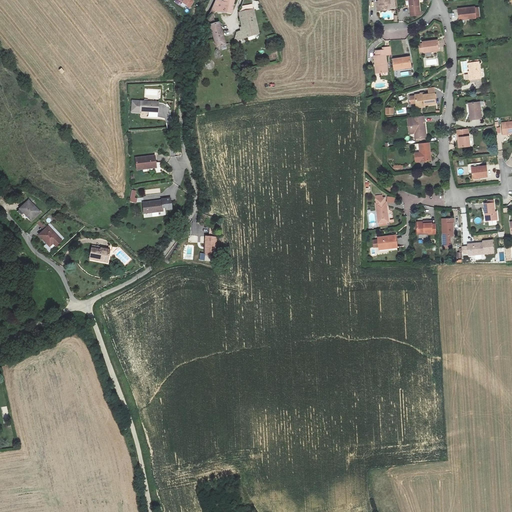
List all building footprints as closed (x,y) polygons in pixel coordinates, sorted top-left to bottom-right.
[(218,0),(217,0),(213,9),(216,11),(223,13),(225,1),(218,0)] [(233,14),(235,0),(225,0),(225,1),(223,13),(233,14)] [(379,0),(380,1),(380,5),(379,6),(379,11),(390,10),(389,4),(390,4),(390,0),(379,0)] [(408,0),(409,2),(410,13),(420,12),(418,0),(408,0)] [(467,16),(468,19),(476,18),(475,7),(458,9),(458,17),(467,16)] [(214,15),(216,11),(213,9),(211,16),(211,25),(219,48),(228,45),(221,22),(216,24),(214,15)] [(261,33),(255,10),(241,13),(244,32),(238,34),(236,40),(261,33)] [(423,42),(424,53),(434,52),(434,50),(439,49),(438,41),(423,42)] [(375,55),(376,64),(378,64),(378,73),(387,71),(385,54),(375,55)] [(394,59),(395,69),(399,69),(399,70),(412,68),(411,65),(413,65),(412,56),(394,59)] [(479,61),(469,63),(471,72),(472,79),(481,78),(479,61)] [(425,104),(425,105),(436,104),(435,94),(434,94),(429,94),(424,95),(424,94),(415,95),(415,96),(416,103),(416,105),(425,104)] [(145,101),(132,100),(132,112),(141,112),(141,110),(157,111),(158,101),(148,101),(148,99),(145,98),(145,101)] [(480,101),(472,103),(472,111),(470,111),(471,119),(482,118),(480,101)] [(414,139),(424,138),(423,130),(425,129),(423,116),(412,118),(414,139)] [(458,131),(459,137),(461,137),(462,147),(469,146),(468,130),(458,131)] [(418,145),(420,155),(421,163),(430,162),(428,144),(418,145)] [(134,158),(136,169),(156,167),(155,156),(134,158)] [(471,166),(472,177),(486,176),(486,166),(471,166)] [(143,203),(145,215),(163,213),(163,210),(167,209),(167,211),(172,210),(170,198),(160,199),(161,201),(143,203)] [(376,204),(377,224),(388,223),(386,203),(385,203),(384,199),(377,200),(377,204),(376,204)] [(29,200),(20,209),(31,220),(40,211),(29,200)] [(484,204),(487,220),(497,219),(496,211),(493,211),(492,203),(484,204)] [(444,244),(451,244),(451,235),(454,235),(454,222),(457,222),(456,217),(443,218),(444,244)] [(430,221),(422,222),(422,224),(416,225),(416,234),(434,233),(434,224),(430,224),(430,221)] [(40,235),(50,245),(53,242),(56,246),(61,241),(48,227),(40,235)] [(388,247),(388,249),(396,248),(395,236),(377,238),(379,248),(388,247)] [(216,238),(206,237),(205,253),(215,254),(216,238)] [(484,240),(484,242),(484,244),(474,245),(474,243),(468,243),(469,254),(494,252),(493,240),(484,240)] [(92,249),(91,259),(98,260),(99,259),(108,260),(109,250),(102,248),(101,251),(92,249)]
